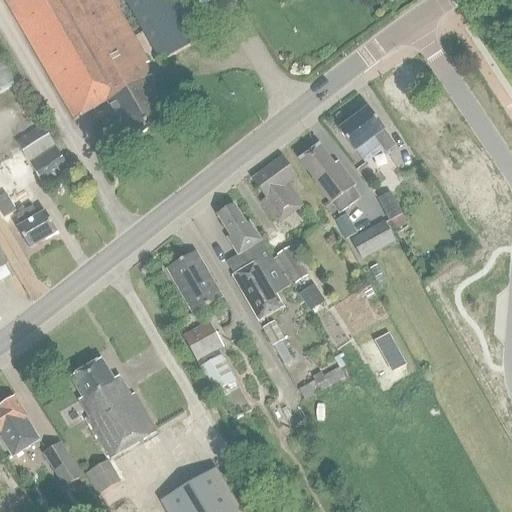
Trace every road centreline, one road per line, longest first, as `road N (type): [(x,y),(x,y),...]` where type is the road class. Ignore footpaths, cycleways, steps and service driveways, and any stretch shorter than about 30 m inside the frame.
road 1 (tertiary): [(0,340),(412,23)]
road 2 (track): [(128,242),(0,17)]
road 3 (residential): [(412,23),(511,172)]
